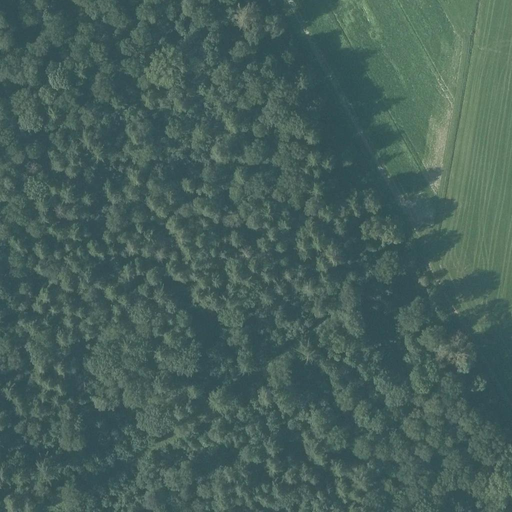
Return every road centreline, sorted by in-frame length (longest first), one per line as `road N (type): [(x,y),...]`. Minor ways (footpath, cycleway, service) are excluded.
road 1 (track): [(251,0),(511,449)]
road 2 (track): [(46,511),(231,391),(399,257)]
